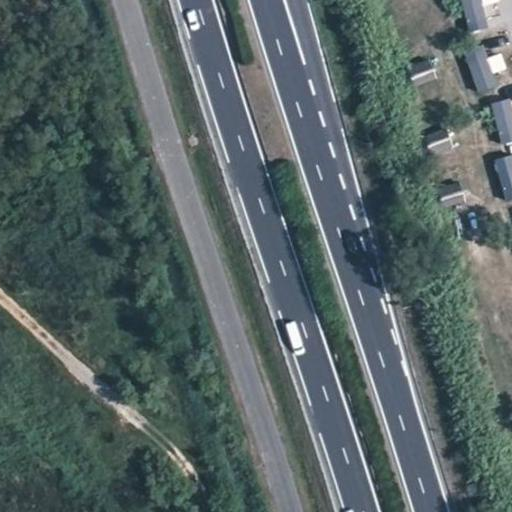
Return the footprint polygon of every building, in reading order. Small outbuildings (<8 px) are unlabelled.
[(463,0),(470,31),(488,28),(484,6),(501,2),(500,0),(463,0)] [(476,94),(498,89),(494,74),(507,71),(502,47),(468,54),(476,94)] [(431,58),(403,70),(411,87),(439,76),(431,58)] [(511,99),(492,104),(501,144),(511,141),(511,99)] [(428,154),(453,151),(450,130),(425,133),(428,154)] [(511,156),(494,162),(506,203),(511,201),(511,156)] [(442,210),(466,202),(460,182),(435,190),(442,210)] [(463,259),(473,286),(496,277),(486,251),(463,259)]
